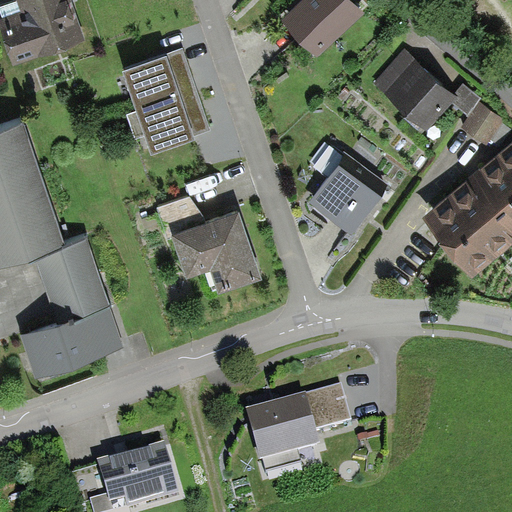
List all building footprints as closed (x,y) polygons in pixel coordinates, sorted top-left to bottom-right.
[(69,0),(16,0),(21,15),(0,21),(0,30),(12,67),(84,43),(69,0)] [(354,0),(304,0),(280,22),(314,60),(366,13),(354,0)] [(184,51),(123,72),(151,155),(212,135),(184,51)] [(403,58),(372,98),(423,138),(455,98),(403,58)] [(24,115),(0,122),(0,262),(33,252),(55,317),(21,328),(36,373),(124,344),(86,231),(65,238),(24,115)] [(491,126),(477,116),(463,134),(477,144),(491,126)] [(511,241),(511,160),(425,232),(465,281),(511,241)] [(382,198),(339,165),(310,202),(353,235),(382,198)] [(189,196),(152,207),(163,243),(172,240),(184,281),(213,272),(220,293),(258,281),(238,215),(199,227),(189,196)] [(332,398),(232,428),(250,485),(325,463),(317,438),(341,430),(332,398)] [(137,511),(178,501),(165,455),(92,475),(100,502),(78,508),(78,511),(137,511)]
